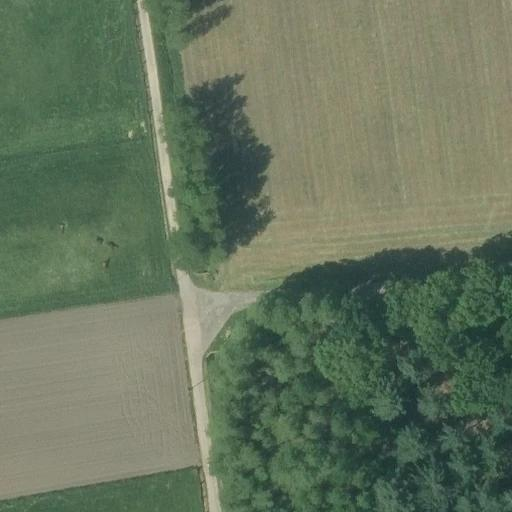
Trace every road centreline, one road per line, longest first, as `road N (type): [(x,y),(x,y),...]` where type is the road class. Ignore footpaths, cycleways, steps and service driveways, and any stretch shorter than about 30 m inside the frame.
road 1 (track): [(184,305),(511,280)]
road 2 (track): [(140,0),(184,305)]
road 3 (track): [(215,511),(184,305)]
